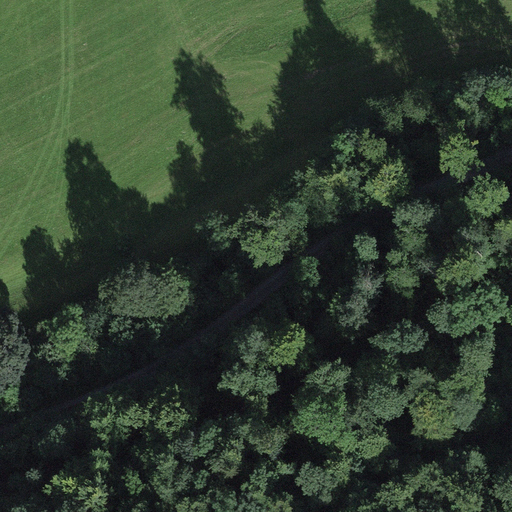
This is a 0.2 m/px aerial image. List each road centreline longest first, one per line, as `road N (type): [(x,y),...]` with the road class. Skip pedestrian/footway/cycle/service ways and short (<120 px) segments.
road 1 (unclassified): [(511,144),(409,186),(303,245),(197,330),(0,427)]
road 2 (unclassified): [(0,480),(190,437),(378,340),(511,314)]
road 3 (unclassified): [(511,422),(320,511)]
